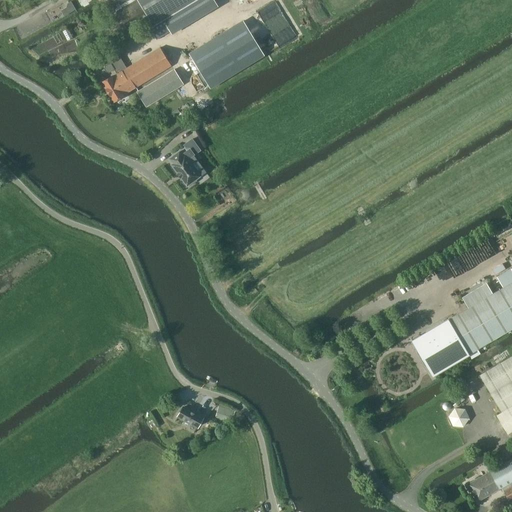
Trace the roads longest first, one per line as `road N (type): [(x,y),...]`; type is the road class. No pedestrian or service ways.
road 1 (unclassified): [(421,511),(378,481),(321,386),(230,306),(169,193),(88,142),(52,101),(0,67)]
road 2 (unclassified): [(273,511),(250,415),(176,375),(125,254),(46,209),(0,164)]
